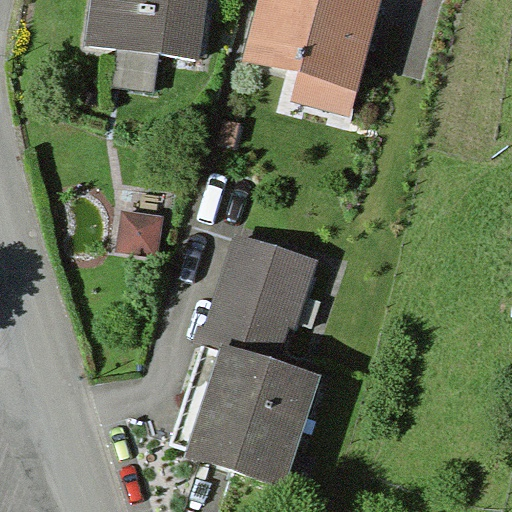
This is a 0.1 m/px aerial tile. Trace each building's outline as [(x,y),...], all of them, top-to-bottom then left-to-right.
[(204,0),(100,0),(96,41),(199,52),(204,0)] [(378,0),(269,0),(256,58),(359,82),(378,0)] [(121,213),(116,253),(158,258),(163,218),(121,213)] [(309,266),(240,243),(211,331),(280,354),(309,266)] [(316,381),(230,354),(198,455),(284,482),(316,381)]
